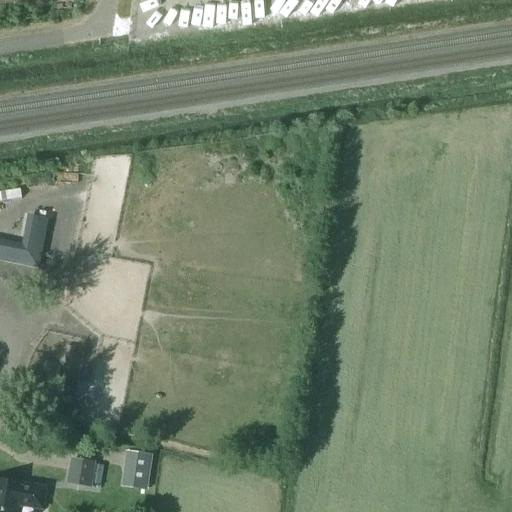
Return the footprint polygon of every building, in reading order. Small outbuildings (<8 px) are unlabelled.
[(139,181),(139,193),(178,194),(178,182),(139,181)] [(0,245),(0,260),(38,268),(48,218),(33,215),(26,250),(0,245)] [(130,451),(125,487),(145,490),(150,454),(130,451)] [(93,472),(95,462),(75,458),(71,481),(91,484),(94,472),(93,472)] [(0,511),(15,511),(17,505),(41,508),(42,508),(46,487),(0,479),(0,511)]
